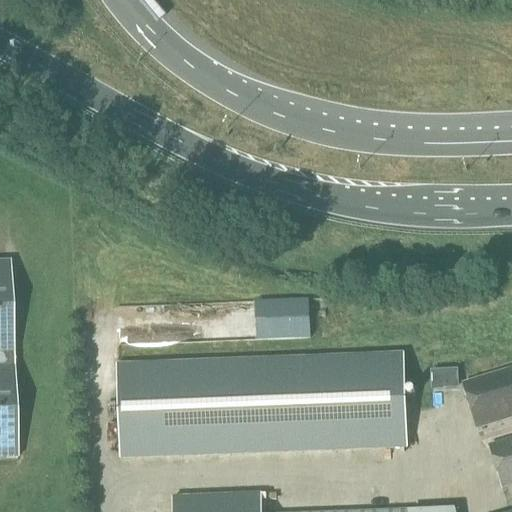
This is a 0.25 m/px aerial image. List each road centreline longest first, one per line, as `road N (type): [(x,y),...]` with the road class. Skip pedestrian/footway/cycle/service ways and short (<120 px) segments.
road 1 (motorway): [(0,43),(279,185),(399,212),(511,212)]
road 2 (motorway): [(511,141),(404,144),(316,124),(197,73),(121,0)]
